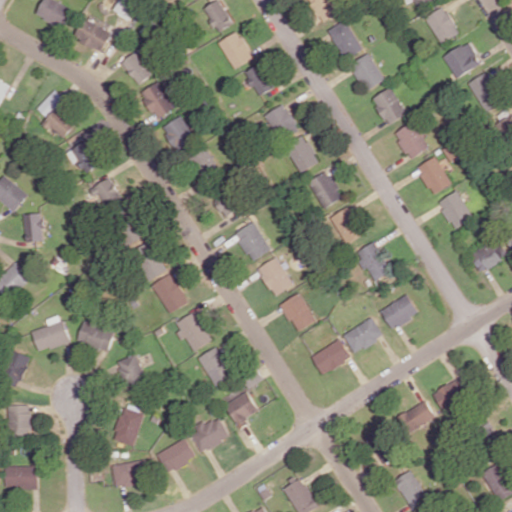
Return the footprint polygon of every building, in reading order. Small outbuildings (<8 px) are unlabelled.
[(66,28),(74,6),(59,0),(44,0),(38,16),(66,28)] [(119,0),(114,9),(129,20),(140,6),(131,0),(119,0)] [(220,32),(235,22),(220,0),(217,0),(205,8),(220,32)] [(342,11),(336,0),(311,0),(321,21),(342,11)] [(461,32),(445,5),(426,17),(442,43),(461,32)] [(103,51),(113,31),(86,17),(76,37),(103,51)] [(365,48),(347,19),(329,30),(347,58),(365,48)] [(255,58),(241,30),(221,40),(234,68),(255,58)] [(483,63),(469,41),(444,56),(458,78),(483,63)] [(141,84),(154,73),(136,51),(123,62),(141,84)] [(386,80),(372,52),(351,63),(365,91),(386,80)] [(246,71),(260,96),(274,87),(260,63),(246,71)] [(487,110),(503,100),(486,71),(469,82),(487,110)] [(11,83),(0,78),(0,106),(0,107),(11,83)] [(142,91),(159,119),(178,108),(161,80),(142,91)] [(373,97),(389,124),(408,113),(392,86),(373,97)] [(39,108),(49,116),(45,121),(66,139),(80,124),(60,107),(67,99),(56,89),(39,108)] [(282,139),(301,128),(285,103),(266,114),(282,139)] [(198,141),(183,115),(164,126),(179,152),(198,141)] [(511,135),(511,115),(499,120),(506,138),(511,135)] [(430,147),(415,121),(396,132),(411,159),(430,147)] [(321,162),(308,135),(288,145),(301,172),(321,162)] [(102,164),(88,140),(71,150),(78,162),(80,160),(88,173),(102,164)] [(221,168),(209,147),(193,157),(206,177),(221,168)] [(453,183),(437,155),(418,167),(434,194),(453,183)] [(324,207),(344,198),(331,170),(310,179),(324,207)] [(0,181),(0,197),(16,211),(31,194),(7,174),(0,181)] [(126,199),(112,177),(93,188),(97,195),(101,193),(111,209),(126,199)] [(215,198),(227,216),(242,206),(231,188),(215,198)] [(440,199),(454,228),(474,219),(461,190),(440,199)] [(366,235),(352,205),(333,214),(346,243),(366,235)] [(47,240),(44,212),(26,214),(29,241),(47,240)] [(272,251),(258,221),(237,230),(251,260),(272,251)] [(483,272),(510,255),(500,237),(472,254),(483,272)] [(153,239),(136,247),(151,279),(168,271),(153,239)] [(356,253),(366,269),(370,267),(377,280),(394,269),(376,240),(356,253)] [(295,284),(277,256),(259,267),(276,295),(295,284)] [(0,278),(0,286),(11,298),(34,277),(19,261),(0,278)] [(190,302),(175,272),(155,282),(171,312),(190,302)] [(282,303),(299,331),(318,319),(300,291),(282,303)] [(383,308),(393,328),(421,313),(410,293),(383,308)] [(192,351),(214,340),(200,310),(178,320),(182,329),(192,351)] [(72,341),(63,313),(49,318),(51,324),(34,330),(41,351),(72,341)] [(345,334),(357,352),(386,334),(374,316),(345,334)] [(110,350),(117,329),(86,319),(80,340),(110,350)] [(353,358),(343,338),(313,353),(324,373),(353,358)] [(200,356),(216,384),(235,373),(219,345),(200,356)] [(22,382),(33,356),(16,350),(6,376),(22,382)] [(129,386),(148,377),(137,353),(118,361),(129,386)] [(471,391),(461,376),(434,393),(445,409),(471,391)] [(261,409),(248,390),(227,404),(242,428),(250,422),(247,418),(261,409)] [(437,415),(427,399),(399,416),(410,433),(437,415)] [(32,404),(11,404),(11,435),(33,434),(32,404)] [(136,445),(145,413),(125,407),(115,439),(136,445)] [(232,436),(221,415),(191,431),(203,452),(232,436)] [(483,424),(486,435),(493,433),(491,423),(483,424)] [(370,441),(385,464),(400,454),(385,431),(370,441)] [(167,471),(197,459),(189,438),(158,450),(167,471)] [(117,485),(149,481),(147,459),(114,463),(117,485)] [(511,494),(511,476),(503,460),(483,471),(499,501),(511,494)] [(7,487),(40,487),(40,465),(7,465),(7,487)] [(396,478),(411,507),(428,498),(414,469),(396,478)] [(285,487),(299,511),(309,511),(319,506),(303,477),(285,487)] [(438,511),(433,503),(418,511),(438,511)]
